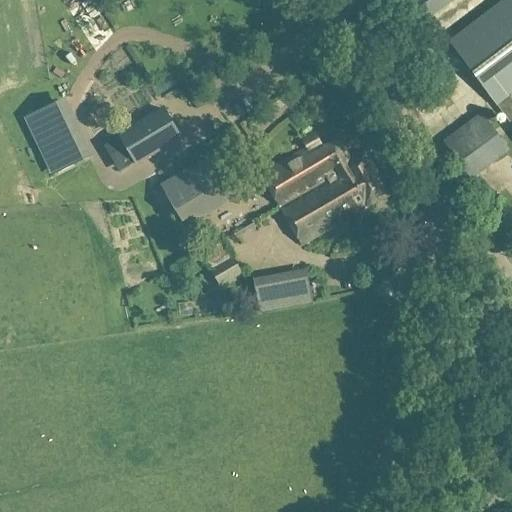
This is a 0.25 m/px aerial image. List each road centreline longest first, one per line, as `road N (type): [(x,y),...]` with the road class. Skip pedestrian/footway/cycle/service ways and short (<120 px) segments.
road 1 (unclassified): [(394,511),(424,416),(436,332),(437,252),(423,173)]
road 2 (unclassified): [(423,173),(400,120),(321,0)]
road 3 (unclassified): [(511,274),(423,173)]
